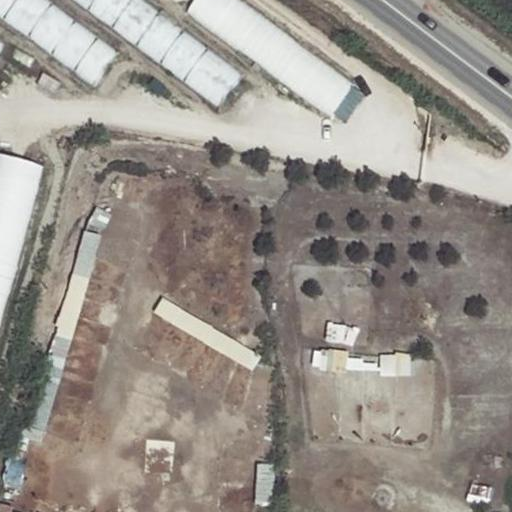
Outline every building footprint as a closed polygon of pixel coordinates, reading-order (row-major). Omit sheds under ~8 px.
[(122,53),(48,0),(0,0),(0,20),(95,90),(122,53)] [(240,75),(138,0),(67,0),(215,109),(240,75)] [(355,83),(237,0),(195,0),(185,15),(331,118),(355,83)] [(0,328),(44,168),(0,155),(0,328)] [(165,297),(156,311),(253,370),(262,355),(165,297)] [(23,436),(40,442),(72,339),(54,334),(23,436)] [(412,373),(412,354),(383,354),(382,373),(412,373)]
